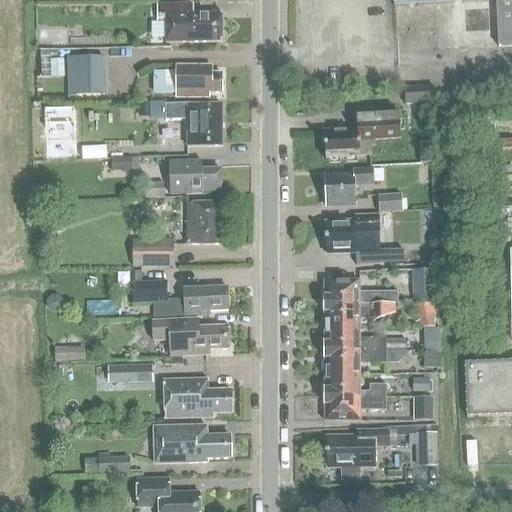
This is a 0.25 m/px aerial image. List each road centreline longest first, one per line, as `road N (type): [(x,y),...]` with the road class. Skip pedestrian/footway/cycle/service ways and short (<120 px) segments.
road 1 (tertiary): [(270,502),(268,0)]
road 2 (residential): [(270,502),(511,491)]
